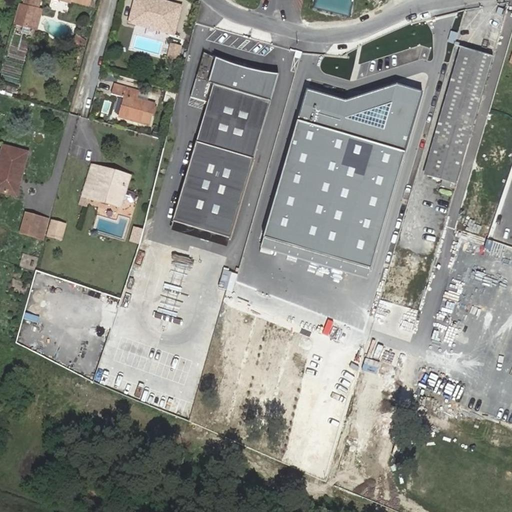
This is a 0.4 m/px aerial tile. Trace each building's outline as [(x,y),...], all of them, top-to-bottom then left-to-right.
[(29,0),(26,11),(31,12),(31,9),(34,10),(36,1),(32,0),(29,0)] [(45,0),(48,1),(47,4),(65,9),(66,6),(84,10),(86,0),(45,0)] [(158,12),(160,4),(146,0),(138,0),(132,26),(143,29),(144,25),(154,28),(158,12)] [(164,5),(160,4),(158,12),(154,28),(167,32),(166,36),(176,38),(183,10),(168,6),(167,10),(163,9),(164,5)] [(21,29),(26,11),(17,8),(11,26),(21,29)] [(38,15),(31,12),(26,11),(21,29),(21,30),(32,33),(38,15)] [(448,183),(452,185),(491,58),(464,50),(425,176),(439,181),(448,183)] [(213,102),(199,151),(208,153),(225,158),(243,90),(276,99),(282,73),(272,72),(266,71),(262,70),(253,69),(246,67),(245,67),(238,64),(233,62),(232,62),(229,61),(228,61),(226,60),(219,57),(207,51),(199,78),(218,83),(213,102)] [(213,102),(218,83),(199,78),(194,97),(213,102)] [(121,99),(116,119),(131,124),(142,127),(148,105),(136,102),(139,92),(114,85),(111,96),(121,99)] [(341,104),(304,93),(259,239),(366,272),(421,94),(392,85),(341,104)] [(236,236),(276,99),(243,90),(225,158),(222,166),(207,162),(208,153),(199,151),(178,219),(236,236)] [(0,199),(10,202),(22,157),(3,151),(0,161),(0,199)] [(222,166),(225,158),(208,153),(207,162),(222,166)] [(29,159),(22,157),(10,202),(16,204),(29,159)] [(106,177),(107,173),(91,169),(90,172),(99,174),(99,175),(106,177)] [(90,172),(88,185),(96,187),(99,175),(99,174),(90,172)] [(486,219),(497,179),(472,172),(460,212),(486,219)] [(126,177),(107,173),(106,177),(124,182),(126,177)] [(99,203),(106,177),(99,175),(96,187),(88,185),(85,199),(83,205),(93,207),(94,202),(99,203)] [(117,207),(124,182),(106,177),(99,203),(117,207)] [(448,183),(439,181),(438,187),(446,189),(448,183)] [(127,182),(124,182),(117,207),(121,208),(123,200),(126,188),(127,182)] [(137,191),(126,188),(123,200),(134,202),(137,191)] [(34,236),(40,217),(27,213),(22,233),(34,236)] [(66,224),(52,219),(51,220),(46,238),(61,242),(66,224)] [(477,228),(475,234),(486,238),(488,232),(477,228)] [(227,290),(232,271),(223,269),(218,288),(227,290)] [(303,280),(299,288),(310,293),(313,284),(303,280)] [(293,292),(286,307),(313,319),(320,303),(293,292)] [(150,388),(144,402),(156,407),(161,392),(150,388)] [(159,408),(187,418),(190,410),(162,400),(159,408)]
